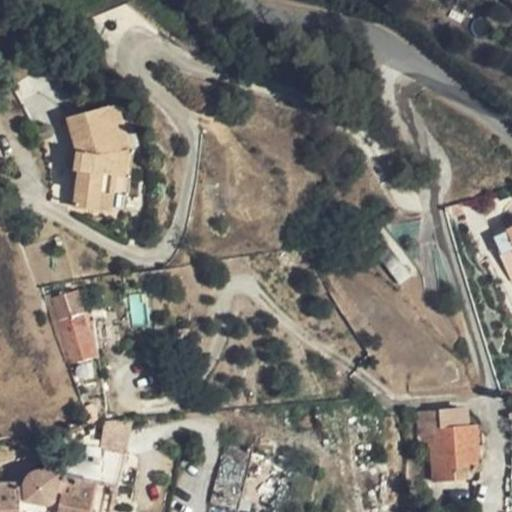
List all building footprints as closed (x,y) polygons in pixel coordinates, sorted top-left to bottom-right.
[(355,59),(360,50),(344,43),(340,52),(355,59)] [(135,147),(122,100),(112,104),(126,150),(132,148),(135,147)] [(78,204),(102,208),(104,193),(117,193),(120,174),(129,175),(132,148),(126,150),(112,104),(72,115),(81,149),(78,168),(83,169),(78,204)] [(123,211),(129,175),(120,174),(117,193),(104,193),(102,208),(123,211)] [(511,216),(478,233),(499,277),(511,271),(511,216)] [(78,290),(57,297),(77,364),(99,357),(78,290)] [(439,407),(417,408),(419,438),(431,438),(435,481),(481,477),(477,422),(460,423),(459,409),(439,410),(439,407)] [(91,511),(98,479),(41,468),(36,470),(30,475),(29,481),(0,482),(0,511),(91,511)] [(411,499),(411,487),(403,486),(402,499),(411,499)]
